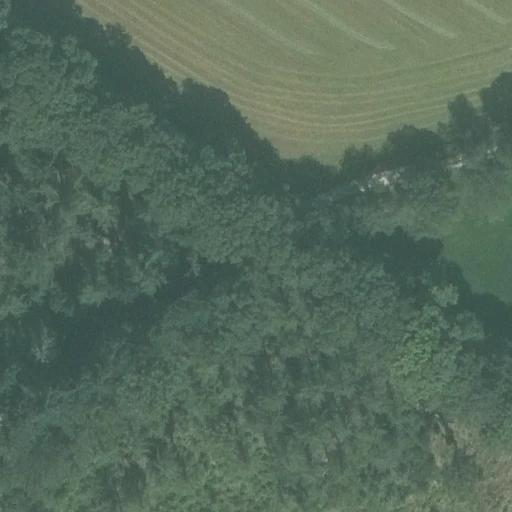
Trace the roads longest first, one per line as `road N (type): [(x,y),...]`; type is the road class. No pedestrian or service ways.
road 1 (track): [(0,408),(264,222)]
road 2 (track): [(511,391),(264,222)]
road 3 (track): [(264,222),(511,156)]
road 4 (track): [(264,222),(75,92)]
